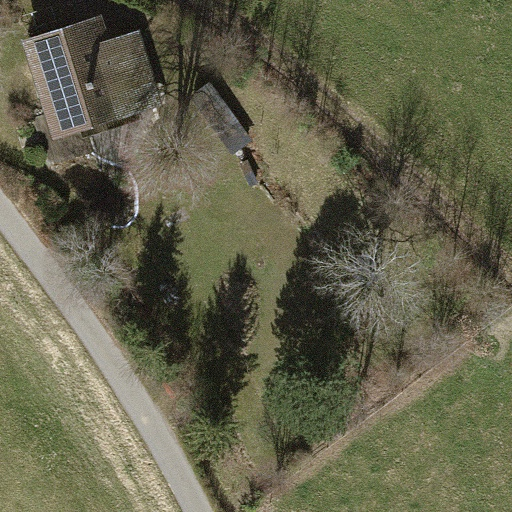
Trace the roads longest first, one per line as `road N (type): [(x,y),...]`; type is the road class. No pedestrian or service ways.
road 1 (track): [(192,0),(511,274)]
road 2 (unclassified): [(0,203),(141,406),(196,511)]
